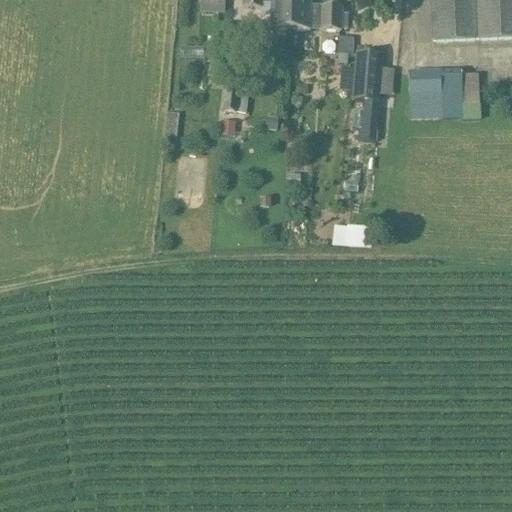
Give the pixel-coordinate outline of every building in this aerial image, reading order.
[(271,32),(292,32),(292,0),(243,0),(244,10),(262,10),(262,8),(272,8),(271,32)] [(292,0),(292,32),(310,33),(311,19),(322,19),(321,33),(341,34),(341,32),(347,32),(348,17),(342,16),(342,10),(322,9),(322,11),(311,11),(311,0),(292,0)] [(511,39),(511,0),(429,0),(431,44),(511,39)] [(351,40),(339,40),(338,56),(351,56),(351,40)] [(408,74),(409,122),(463,121),(463,122),(480,122),(480,108),(478,77),(462,77),(461,73),(408,74)] [(249,93),(227,91),(224,111),(247,114),(249,93)] [(266,132),(277,133),(279,120),(267,119),(266,132)] [(225,122),(223,135),(236,136),(238,123),(225,122)] [(334,229),(333,237),(346,238),(346,230),(334,229)]
